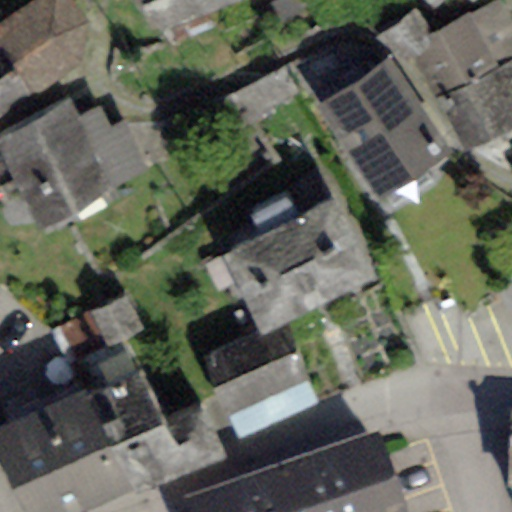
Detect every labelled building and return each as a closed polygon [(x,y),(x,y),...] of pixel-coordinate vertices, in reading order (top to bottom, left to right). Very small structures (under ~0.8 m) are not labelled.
[(39,0),(0,25),(0,46),(31,92),(68,71),(78,58),(91,27),(73,0),(39,0)] [(221,12),(216,0),(129,0),(155,34),(221,12)] [(216,0),(221,12),(249,0),(216,0)] [(420,0),(430,10),(442,0),(463,0),(467,5),(474,0),(420,0)] [(406,52),(415,49),(464,140),(511,117),(511,36),(497,4),(435,30),(415,9),(386,28),(406,52)] [(0,46),(0,111),(31,92),(0,46)] [(386,58),(322,100),(378,184),(441,142),(386,58)] [(292,86),(281,68),(232,97),(243,115),(292,86)] [(68,100),(3,136),(44,216),(140,163),(120,122),(107,128),(98,107),(76,118),(68,100)] [(332,197),(228,246),(262,319),(366,270),(332,197)] [(309,397),(280,327),(208,356),(237,426),(309,397)] [(82,396),(128,491),(226,456),(200,405),(166,419),(141,370),(82,396)] [(0,431),(0,461),(24,511),(83,511),(128,491),(82,396),(80,393),(0,431)] [(403,511),(382,446),(187,511),(403,511)]
